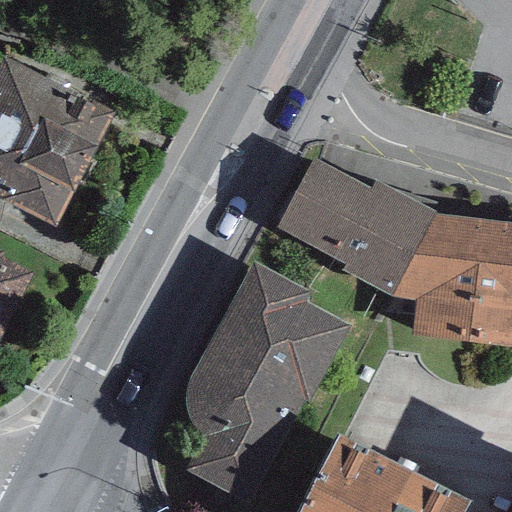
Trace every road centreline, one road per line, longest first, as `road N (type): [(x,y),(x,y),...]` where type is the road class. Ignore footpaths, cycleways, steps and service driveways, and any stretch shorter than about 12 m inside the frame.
road 1 (primary): [(42,511),(239,117)]
road 2 (residential): [(239,117),(0,30)]
road 3 (primary): [(239,117),(309,0)]
road 4 (residential): [(511,158),(385,115)]
